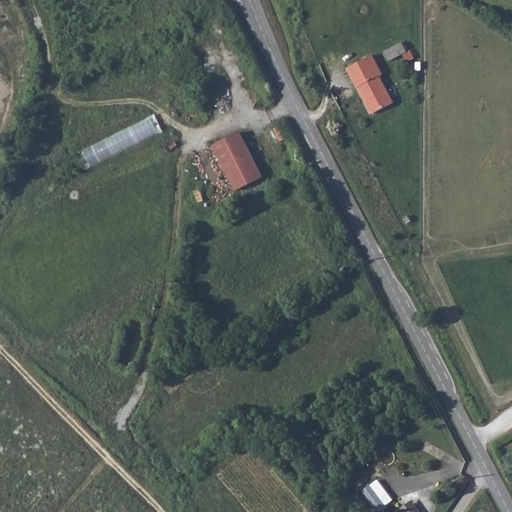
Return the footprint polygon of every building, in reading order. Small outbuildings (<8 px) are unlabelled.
[(383,52),(388,61),(406,52),(401,43),(383,52)] [(356,88),(359,87),(372,113),(392,103),(378,76),(381,75),(371,56),(346,68),(356,88)] [(356,88),(370,115),(372,113),(359,87),(356,88)] [(91,166),(164,132),(155,114),(83,148),(91,166)] [(213,148),(236,191),(262,177),(239,134),(213,148)] [(392,501),(377,480),(371,485),(370,484),(362,490),(378,511),(387,506),(386,505),(392,501)] [(419,511),(412,501),(400,510),(401,511),(419,511)]
